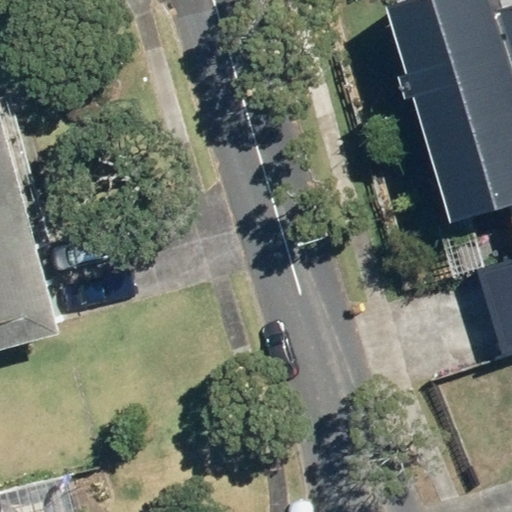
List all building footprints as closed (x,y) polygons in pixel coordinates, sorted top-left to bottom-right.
[(503,0),(419,0),(400,6),(420,73),(413,75),(419,96),(427,94),(464,219),(511,205),(511,21),(509,22),(503,0)] [(16,95),(0,99),(0,351),(71,332),(47,245),(56,242),(16,95)] [(429,290),(409,208),(370,218),(390,299),(429,290)] [(511,252),(496,257),(511,315),(511,252)] [(70,284),(80,315),(163,289),(153,258),(70,284)]
